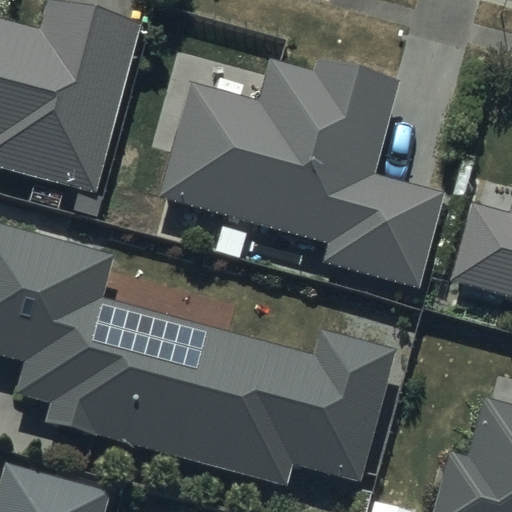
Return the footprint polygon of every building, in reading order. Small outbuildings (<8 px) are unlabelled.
[(0,175),(88,199),(134,26),(45,2),(37,34),(0,23),(0,175)] [(186,85),(155,201),(325,246),(319,267),(414,292),(439,196),(373,178),(397,87),(318,66),(315,77),(268,64),(257,104),(186,85)] [(469,206),(448,283),(511,301),(511,204),(508,217),(469,206)] [(109,259),(0,230),(0,361),(24,368),(16,400),(50,409),(45,429),(286,492),(291,469),(357,486),(392,353),(320,335),(315,357),(99,300),(109,259)] [(511,511),(511,409),(482,402),(466,461),(447,455),(431,511),(511,511)] [(101,511),(106,496),(3,468),(0,479),(0,511),(101,511)]
